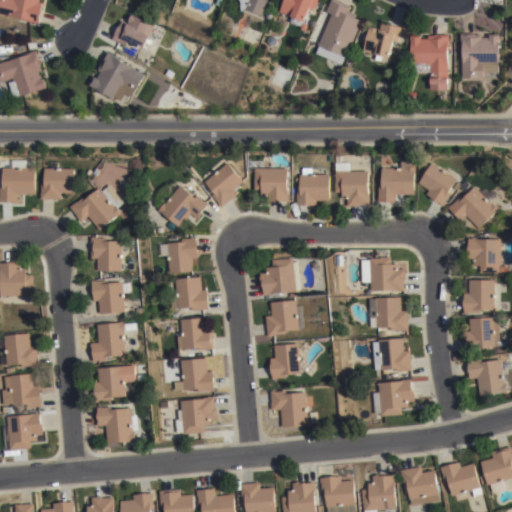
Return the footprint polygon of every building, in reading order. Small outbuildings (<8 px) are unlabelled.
[(0,0),(39,0),(39,1),(42,2),(39,22),(24,19),(24,17),(0,12),(0,0)] [(244,7),(247,0),(265,0),(260,14),(244,7)] [(291,14),(290,15),(279,10),(282,0),(317,0),(314,9),(308,7),(303,22),(306,22),(307,26),(304,29),(301,28),(300,25),(289,21),(292,14),(291,14)] [(340,0),(350,4),(347,13),(361,19),(342,64),(315,52),(319,44),(318,44),(331,12),(326,10),(329,0),(340,0)] [(120,19),(126,22),(131,13),(154,24),(149,35),(148,34),(142,47),(127,40),(125,45),(111,38),(120,19)] [(369,25),(385,29),(387,21),(402,25),(398,41),(392,40),(389,55),(382,54),(381,60),(375,59),(376,54),(363,50),(369,25)] [(482,33),(482,37),(489,37),(489,33),(499,33),(499,71),(497,71),(491,77),(462,77),(462,48),(460,48),(460,33),(482,33)] [(430,88),(430,64),(426,64),(426,62),(410,62),(410,34),(420,34),(420,37),(428,37),(428,34),(449,34),(449,48),(447,48),(448,88),(430,88)] [(0,80),(0,60),(36,49),(42,70),(39,71),(41,78),(43,77),(46,86),(13,96),(8,82),(13,80),(12,77),(0,80)] [(130,95),(125,92),(121,100),(113,95),(112,97),(88,84),(99,63),(98,63),(106,50),(111,53),(110,54),(144,73),(135,88),(134,88),(130,95)] [(340,155),(340,161),(341,161),(341,156),(348,156),(348,162),(350,162),(350,170),(368,170),(368,204),(358,204),(358,206),(347,206),(347,198),(341,198),(341,192),(335,192),(335,155),(340,155)] [(207,178),(202,173),(220,158),(224,164),(227,162),(243,181),(233,189),(236,194),(221,207),(211,195),(214,193),(204,181),(207,178)] [(400,167),(400,160),(414,160),(414,194),(396,194),(396,201),(377,201),(377,187),(381,187),(381,167),(400,167)] [(40,182),(44,182),(44,167),(50,167),(50,161),(57,161),(57,168),(74,168),(74,193),(61,193),(61,198),(40,198),(40,182)] [(457,178),(448,191),(451,193),(445,201),(448,203),(446,206),(426,193),(429,190),(418,183),(432,162),(457,178)] [(0,186),(1,186),(2,167),(25,167),(25,166),(35,166),(35,194),(17,194),(17,202),(0,201),(0,186)] [(287,167),(287,200),(277,200),(277,202),(266,202),(266,195),(260,195),(260,189),(253,189),(253,167),(287,167)] [(291,186),(291,176),(299,176),(299,173),(329,173),(329,200),(316,200),(316,205),(296,205),(296,188),(299,188),(299,186),(291,186)] [(161,205),(154,199),(155,195),(157,191),(161,187),(165,183),(174,179),(196,197),(198,195),(209,204),(197,218),(191,213),(180,227),(158,209),(161,205)] [(83,196),(84,198),(99,186),(114,206),(115,204),(121,212),(98,229),(88,216),(80,221),(69,206),(83,196)] [(496,212),(495,212),(479,228),(466,215),(461,220),(448,207),(458,197),(461,199),(474,186),(491,203),(492,202),(499,210),(496,212)] [(97,271),(97,258),(91,258),(90,237),(103,236),(103,240),(120,240),(121,270),(117,270),(118,276),(105,277),(105,270),(97,271)] [(166,242),(182,241),(182,238),(196,237),(198,258),(192,258),(193,270),(169,273),(166,242)] [(480,238),(480,239),(501,239),(501,272),(480,272),(480,265),(473,265),(473,260),(466,260),(466,248),(468,248),(468,238),(480,238)] [(261,273),(267,272),(267,267),(272,267),(271,259),(297,257),(300,291),(262,294),(261,273)] [(391,257),(391,263),(397,263),(397,268),(405,268),(405,279),(404,279),(404,291),(394,291),(394,290),(370,290),(370,281),(361,281),(361,259),(369,259),(369,257),(391,257)] [(0,261),(12,261),(12,260),(21,260),(21,267),(26,267),(26,274),(34,274),(34,295),(0,295),(0,261)] [(201,276),(202,289),(208,289),(210,309),(192,310),(192,307),(177,308),(175,279),(201,276)] [(494,279),(494,309),(480,310),(480,315),(463,315),(463,293),(465,293),(465,280),(469,280),(469,279),(494,279)] [(125,312),(99,314),(98,301),(93,301),(92,280),(104,280),(104,282),(123,282),(123,283),(130,283),(130,292),(124,292),(125,312)] [(370,327),(369,298),(375,298),(375,297),(401,296),(401,310),(407,310),(408,331),(391,332),(390,327),(370,327)] [(299,330),(284,331),(284,334),(267,336),(265,316),(271,315),(270,301),(296,299),(299,330)] [(178,350),(177,336),(182,335),(180,319),(205,317),(206,330),(212,329),(214,348),(198,350),(198,348),(183,349),(178,350)] [(502,337),(505,334),(511,339),(505,346),(503,344),(500,344),(500,346),(479,348),(480,352),(465,353),(464,331),(470,331),(469,319),(493,317),(494,321),(498,321),(499,334),(502,337)] [(125,322),(126,329),(124,329),(126,355),(107,356),(108,360),(92,361),(91,343),(98,342),(97,324),(125,322)] [(29,333),(31,346),(37,346),(38,366),(20,367),(20,364),(6,365),(4,335),(29,333)] [(380,369),(374,369),(372,341),(378,341),(378,339),(403,338),(404,350),(410,350),(411,371),(396,372),(396,368),(380,369)] [(298,343),(300,373),(286,374),(286,377),(271,378),(270,358),(275,358),(274,345),(298,343)] [(174,391),(173,381),(183,380),(181,360),(207,358),(208,371),(213,370),(215,391),(198,393),(197,388),(184,390),(174,391)] [(477,378),(469,379),(466,360),(483,358),(484,362),(501,359),(504,382),(506,382),(507,392),(502,393),(502,392),(479,396),(477,378)] [(137,381),(125,382),(126,396),(112,397),(113,400),(97,401),(95,382),(100,382),(98,368),(136,365),(137,381)] [(11,403),(3,403),(2,389),(5,389),(4,376),(33,373),(34,385),(40,385),(42,406),(27,407),(27,404),(11,405),(11,404),(11,403)] [(145,374),(146,382),(139,383),(138,375),(145,374)] [(380,412),(374,413),(373,393),(379,392),(378,383),(401,381),(401,380),(411,379),(412,392),(413,392),(414,401),(407,401),(408,407),(401,407),(402,414),(381,416),(380,412)] [(308,425),(282,427),(281,409),(271,410),(270,392),(285,391),(285,393),(305,391),(308,425)] [(176,434),(174,420),(178,419),(177,410),(181,410),(180,401),(215,396),(218,419),(212,420),(212,424),(204,425),(205,432),(185,434),(185,433),(176,434)] [(135,441),(107,443),(106,425),(98,426),(96,408),(116,406),(116,408),(133,407),(133,415),(138,415),(139,429),(134,430),(135,441)] [(6,417),(40,413),(42,435),(36,435),(37,441),(30,441),(31,448),(10,450),(9,441),(3,441),(1,419),(7,419),(6,417)] [(492,492),(490,484),(487,485),(481,461),(493,458),(491,452),(511,446),(511,449),(511,478),(504,480),(506,488),(492,492)] [(483,495),(474,498),(472,490),(469,490),(471,497),(455,501),(454,495),(452,496),(448,482),(443,483),(439,472),(441,471),(440,467),(459,462),(461,467),(473,463),(483,495)] [(440,501),(410,506),(406,484),(403,485),(402,476),(401,476),(400,470),(421,466),(422,472),(434,470),(440,501)] [(363,511),(361,490),(368,489),(368,482),(373,482),(372,476),(386,474),(386,476),(395,475),(396,484),(394,484),(396,508),(363,511)] [(355,511),(325,511),(324,492),(322,492),(321,482),(320,482),(319,478),(340,476),(341,481),(353,480),(355,511)] [(245,511),(245,502),(242,502),(241,483),(260,482),(261,489),(275,488),(275,511),(245,511)] [(282,511),(281,497),(288,497),(287,490),(293,489),(292,482),(300,482),(300,484),(313,482),(316,511),(282,511)] [(202,511),(202,504),(199,505),(198,489),(215,488),(216,496),(235,494),(236,511),(202,511)] [(165,511),(165,506),(159,506),(158,491),(181,489),(181,495),(194,494),(195,511),(165,511)] [(120,511),(120,501),(134,500),(133,495),(153,493),(155,509),(151,510),(151,511),(120,511)] [(87,511),(86,505),(91,505),(91,497),(102,496),(102,498),(114,497),(115,511),(87,511)] [(40,511),(40,510),(53,509),(52,504),(73,502),(73,511),(40,511)] [(15,511),(15,505),(32,503),(33,511),(15,511)]
